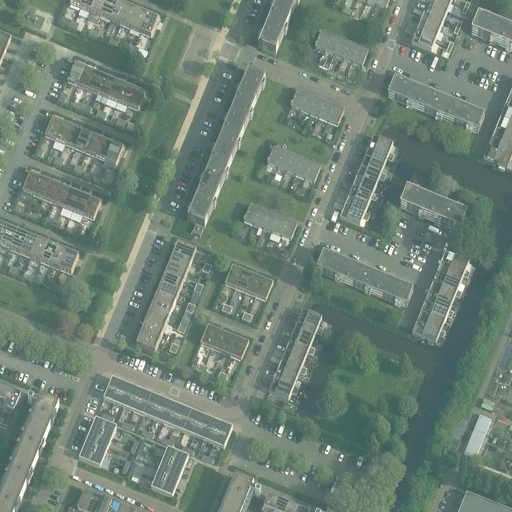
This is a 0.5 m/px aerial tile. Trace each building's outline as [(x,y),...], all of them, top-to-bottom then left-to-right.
[(80,11),(84,0),(72,0),(69,7),(80,11)] [(96,0),(84,0),(80,11),(90,16),(96,0)] [(105,0),(96,0),(90,16),(100,20),(108,1),(105,0)] [(298,0),(278,0),(270,19),(287,26),(298,0)] [(379,0),(368,0),(366,5),(376,9),(379,0)] [(390,0),(379,0),(376,9),(385,12),(390,0)] [(440,0),(430,0),(428,6),(447,14),(451,4),(440,0)] [(118,5),(108,1),(100,20),(110,24),(118,5)] [(110,24),(120,28),(128,9),(118,5),(110,24)] [(428,6),(424,14),(423,16),(443,24),(447,14),(428,6)] [(138,13),(128,9),(120,28),(130,32),(138,13)] [(130,32),(140,36),(148,17),(138,13),(130,32)] [(423,16),(423,18),(419,26),(439,34),(443,24),(423,16)] [(158,22),(148,17),(140,36),(151,40),(158,22)] [(471,35),(501,48),(507,31),(478,18),(472,31),(471,32),(472,33),(471,35)] [(270,19),(258,49),(261,50),(261,51),(262,52),(262,51),(275,56),(287,26),(270,19)] [(419,26),(416,34),(415,36),(435,44),(439,34),(419,26)] [(501,48),(511,52),(511,32),(507,31),(501,48)] [(324,55),(331,39),(321,34),(316,47),(315,47),(315,48),(314,51),(324,55)] [(0,35),(0,47),(7,50),(11,40),(0,35)] [(415,36),(414,38),(411,47),(431,55),(435,44),(415,36)] [(334,59),(340,42),(331,39),(324,55),(334,59)] [(343,62),(349,46),(340,42),(334,59),(343,62)] [(352,66),(358,50),(349,46),(343,62),(352,66)] [(361,70),(368,54),(358,50),(352,66),(361,70)] [(74,66),(67,84),(77,89),(85,70),(74,66)] [(95,74),(85,70),(77,89),(87,93),(95,74)] [(95,74),(87,93),(97,97),(105,78),(95,74)] [(251,75),(248,74),(236,103),(253,110),(265,81),(253,75),(251,74),(251,75)] [(115,82),(105,78),(97,97),(107,101),(115,82)] [(107,101),(117,105),(125,87),(115,82),(107,101)] [(424,94),(403,85),(394,82),(389,94),(388,94),(388,96),(387,99),(417,111),(424,94)] [(135,91),(125,87),(117,105),(127,109),(135,91)] [(135,91),(127,109),(138,114),(146,95),(135,91)] [(300,114),(307,98),(297,93),(292,105),(291,105),(290,107),(291,107),(290,110),(300,114)] [(454,106),(447,103),(424,94),(417,111),(447,123),(454,106)] [(316,101),(307,98),(300,114),(309,118),(316,101)] [(325,105),(316,101),(309,118),(319,121),(325,105)] [(236,103),(224,133),(241,140),(253,110),(236,103)] [(334,109),(325,105),(319,121),(328,125),(334,109)] [(447,123),(477,135),(478,133),(479,133),(480,131),(479,131),(484,118),(454,106),(447,123)] [(344,113),(334,109),(328,125),(337,129),(344,113)] [(511,114),(504,112),(500,122),(511,126),(511,114)] [(52,120),(44,139),(55,143),(63,125),(52,120)] [(511,126),(500,122),(495,132),(511,138),(511,126)] [(73,129),(63,125),(55,143),(65,147),(73,129)] [(73,129),(65,147),(75,152),(83,133),(73,129)] [(511,138),(495,132),(491,141),(511,149),(511,138)] [(93,137),(83,133),(75,152),(85,156),(93,137)] [(224,133),(211,163),(228,170),(241,140),(224,133)] [(93,137),(85,156),(95,160),(103,141),(93,137)] [(390,156),(393,148),(377,142),(373,140),(369,149),(369,151),(392,160),(394,157),(390,156)] [(113,145),(103,141),(95,160),(105,164),(113,145)] [(511,149),(491,141),(487,151),(511,161),(511,149)] [(113,145),(105,164),(116,168),(123,150),(113,145)] [(277,171),(283,155),(273,151),(268,163),(267,165),(268,165),(267,167),(277,171)] [(369,151),(368,153),(364,161),(384,169),(387,162),(391,164),(392,160),(369,151)] [(485,158),(483,162),(485,163),(507,172),(510,164),(511,165),(511,161),(487,151),(485,158)] [(283,155),(277,171),(286,175),(293,159),(283,155)] [(295,179),(302,163),(293,159),(286,175),(295,179)] [(364,161),(361,169),(360,171),(384,180),(385,177),(381,176),(384,169),(364,161)] [(211,163),(199,193),(216,200),(228,170),(211,163)] [(311,166),(302,163),(295,179),(304,182),(311,166)] [(314,186),(320,170),(311,166),(304,182),(314,186)] [(360,171),(360,173),(356,181),(376,189),(379,182),(383,184),(384,180),(360,171)] [(30,175),(22,194),(33,198),(40,179),(30,175)] [(40,179),(33,198),(43,202),(50,183),(40,179)] [(356,181),(353,189),(352,191),(376,200),(377,197),(373,196),(376,189),(356,181)] [(50,183),(43,202),(52,206),(60,188),(50,183)] [(63,210),(70,192),(60,188),(52,206),(63,210)] [(352,191),(351,193),(348,201),(368,209),(371,202),(375,204),(376,200),(352,191)] [(72,214),(80,196),(70,192),(63,210),(72,214)] [(403,211),(429,222),(437,205),(406,192),(401,205),(400,205),(400,206),(400,207),(399,210),(403,211)] [(199,193),(187,223),(189,224),(189,225),(191,226),(191,225),(196,227),(204,230),(216,200),(199,193)] [(83,219),(90,200),(80,196),(72,214),(83,219)] [(90,200),(83,219),(93,223),(101,204),(90,200)] [(348,201),(345,209),(344,211),(368,220),(369,217),(365,215),(368,209),(348,201)] [(429,222),(455,232),(460,234),(461,231),(461,232),(462,230),(461,230),(467,217),(437,205),(429,222)] [(260,212),(250,208),(245,220),(244,220),(243,222),(244,222),(243,224),(253,228),(260,212)] [(344,211),(343,213),(340,221),(359,229),(362,222),(367,223),(368,220),(344,211)] [(269,216),(260,212),(253,228),(262,232),(269,216)] [(269,216),(262,232),(272,236),(278,220),(269,216)] [(288,224),(278,220),(272,236),(281,240),(288,224)] [(290,244),(297,227),(288,224),(281,240),(290,244)] [(200,239),(204,230),(196,227),(192,236),(200,239)] [(18,234),(8,230),(0,249),(10,253),(18,234)] [(18,234),(10,253),(20,257),(28,238),(18,234)] [(38,242),(28,238),(20,257),(30,261),(38,242)] [(38,242),(30,261),(40,265),(48,246),(38,242)] [(58,250),(48,246),(40,265),(50,269),(58,250)] [(173,257),(192,265),(196,254),(177,246),(173,257)] [(58,250),(50,269),(60,273),(68,255),(58,250)] [(78,259),(68,255),(60,273),(71,277),(78,259)] [(353,268),(351,267),(323,256),(318,268),(317,268),(316,270),(317,270),(316,273),(346,285),(353,268)] [(466,273),(467,270),(469,265),(445,256),(440,266),(468,278),(470,274),(466,273)] [(173,257),(169,267),(188,275),(192,265),(173,257)] [(440,266),(436,276),(460,286),(463,279),(467,281),(468,278),(440,266)] [(165,277),(184,285),(188,275),(169,267),(165,277)] [(383,280),(381,279),(353,268),(346,285),(376,297),(383,280)] [(232,269),(224,287),(235,292),(243,273),(232,269)] [(253,277),(243,273),(235,292),(245,296),(253,277)] [(460,286),(436,276),(432,286),(460,298),(462,294),(458,293),(460,286)] [(165,277),(161,287),(180,295),(184,285),(165,277)] [(253,277),(245,296),(255,300),(263,281),(253,277)] [(408,305),(409,302),(413,292),(383,280),(376,297),(406,310),(407,307),(408,307),(408,305)] [(273,285),(263,281),(255,300),(265,304),(273,285)] [(432,286),(428,296),(452,306),(455,299),(459,301),(460,298),(432,286)] [(157,297),(175,305),(180,295),(161,287),(157,297)] [(452,306),(428,296),(424,306),(452,318),(453,314),(449,313),(452,306)] [(157,297),(152,307),(171,315),(175,305),(157,297)] [(424,306),(420,316),(444,326),(447,319),(451,321),(452,318),(424,306)] [(171,315),(152,307),(148,317),(167,325),(171,315)] [(302,314),(298,323),(297,325),(322,335),(323,332),(318,330),(321,322),(319,321),(320,319),(314,317),(313,319),(306,316),(302,314)] [(416,326),(444,338),(445,334),(441,333),(444,326),(420,316),(416,326)] [(148,317),(144,327),(163,335),(167,325),(148,317)] [(297,325),(296,327),(293,335),(313,343),(316,336),(320,338),(322,335),(297,325)] [(413,332),(412,337),(417,339),(436,346),(439,339),(443,341),(444,338),(416,326),(413,332)] [(144,327),(140,337),(159,345),(163,335),(144,327)] [(200,347),(210,351),(218,333),(207,328),(200,347)] [(228,337),(218,333),(210,351),(220,355),(228,337)] [(293,335),(290,343),(289,345),(313,355),(315,351),(310,350),(313,343),(293,335)] [(140,337),(136,348),(155,355),(159,345),(140,337)] [(238,341),(228,337),(220,355),(230,360),(238,341)] [(249,345),(238,341),(230,360),(241,364),(249,345)] [(289,345),(288,347),(285,355),(305,363),(307,356),(312,358),(313,355),(289,345)] [(285,355),(282,363),(281,365),(305,375),(307,371),(302,370),(305,363),(285,355)] [(281,365),(280,367),(277,375),(296,383),(299,376),(304,378),(305,375),(281,365)] [(277,375),(274,383),(273,385),(297,395),(298,391),(294,390),(296,383),(277,375)] [(511,378),(504,375),(502,383),(509,385),(511,378)] [(122,385),(112,381),(103,402),(114,406),(122,385)] [(132,389),(122,385),(114,406),(124,410),(132,389)] [(273,385),(272,387),(268,395),(288,403),(291,396),(296,398),(297,395),(273,385)] [(10,393),(0,389),(0,408),(3,410),(10,393)] [(142,393),(132,389),(124,410),(134,414),(142,393)] [(21,397),(10,393),(3,410),(14,414),(21,397)] [(152,397),(142,393),(134,414),(144,418),(152,397)] [(162,401),(152,397),(144,418),(154,422),(162,401)] [(32,403),(29,402),(27,406),(33,408),(37,409),(0,499),(0,511),(16,511),(59,409),(40,401),(34,399),(32,403)] [(172,405),(162,401),(154,422),(164,427),(172,405)] [(484,401),(481,410),(491,414),(492,413),(497,416),(500,408),(495,406),(484,401)] [(182,409),(172,405),(164,427),(174,431),(182,409)] [(192,414),(182,409),(174,431),(184,435),(192,414)] [(202,418),(192,414),(184,435),(194,439),(202,418)] [(491,422),(480,417),(464,456),(475,461),(491,422)] [(212,422),(202,418),(194,439),(204,443),(212,422)] [(112,440),(117,430),(95,421),(91,431),(112,440)] [(222,426),(212,422),(204,443),(214,447),(222,426)] [(224,451),(233,430),(222,426),(214,447),(224,451)] [(87,441),(108,450),(112,440),(91,431),(87,441)] [(504,432),(501,439),(507,441),(510,435),(504,432)] [(87,441),(83,451),(104,460),(108,450),(87,441)] [(499,443),(497,448),(504,451),(506,445),(499,443)] [(189,459),(167,450),(163,461),(184,469),(189,459)] [(83,451),(79,462),(100,470),(104,460),(83,451)] [(184,469),(163,461),(159,471),(180,479),(184,469)] [(159,471),(155,481),(176,489),(180,479),(159,471)] [(221,511),(243,511),(249,497),(254,499),(259,501),(261,496),(257,495),(259,491),(253,488),(234,480),(221,511)] [(155,481),(151,491),(172,500),(176,489),(155,481)] [(76,511),(79,511),(86,511),(93,497),(84,493),(76,511)] [(506,511),(466,496),(459,511),(506,511)] [(97,511),(102,501),(93,497),(86,511),(97,511)] [(274,511),(278,503),(268,499),(262,511),(274,511)] [(97,511),(108,511),(112,505),(102,501),(97,511)] [(286,511),(288,507),(278,503),(274,511),(286,511)]
